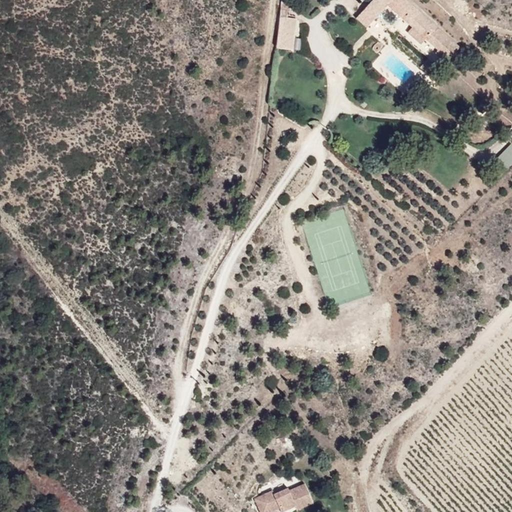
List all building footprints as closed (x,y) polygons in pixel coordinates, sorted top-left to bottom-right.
[(471,51),(411,0),(374,0),(365,10),(435,75),(471,51)] [(278,2),(277,48),(295,49),(295,17),(285,16),(285,2),(278,2)] [(507,168),(511,162),(511,143),(511,142),(496,157),(507,168)] [(493,179),(505,168),(497,160),(485,171),(493,179)] [(306,481),(246,498),(255,511),(272,511),(314,500),(306,481)]
